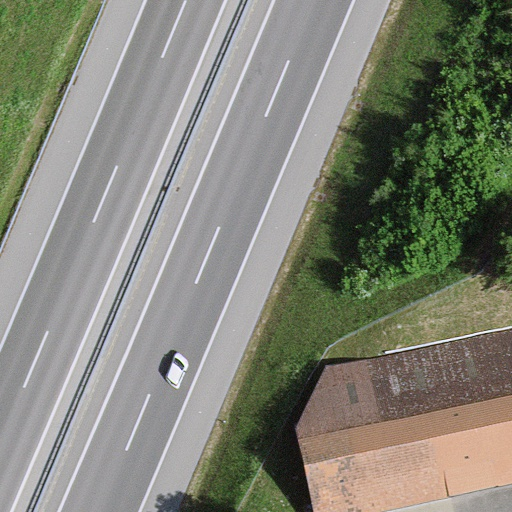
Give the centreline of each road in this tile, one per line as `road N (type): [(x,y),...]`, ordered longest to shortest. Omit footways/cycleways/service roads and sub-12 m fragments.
road 1 (motorway): [(99,511),(313,0)]
road 2 (motorway): [(185,0),(0,443)]
